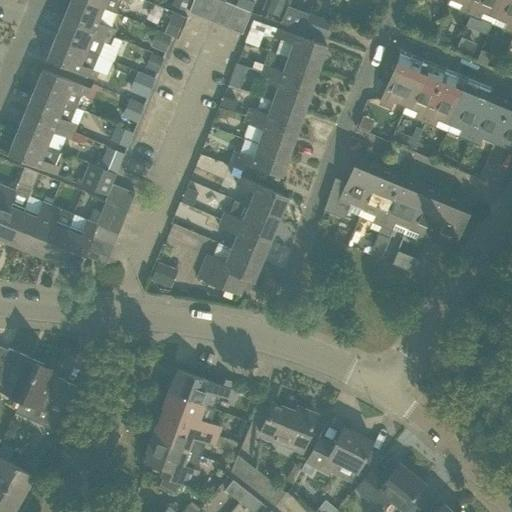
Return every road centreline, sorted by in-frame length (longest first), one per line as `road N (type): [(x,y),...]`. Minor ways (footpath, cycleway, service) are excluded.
road 1 (residential): [(57,511),(63,487),(110,447),(129,407),(137,313)]
road 2 (residential): [(282,339),(309,223),(343,130)]
road 3 (residential): [(399,392),(511,225)]
road 4 (residential): [(496,192),(343,130)]
road 5 (residential): [(399,392),(511,502)]
road 6 (residential): [(137,313),(282,339)]
road 7 (residential): [(0,301),(137,313)]
road 8 (residential): [(511,85),(385,32)]
road 9 (residential): [(282,339),(399,392)]
